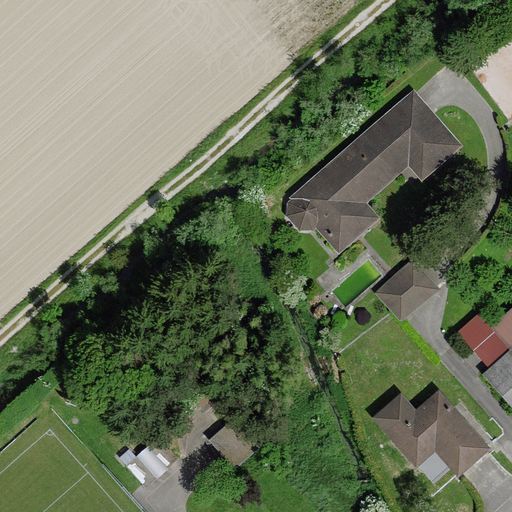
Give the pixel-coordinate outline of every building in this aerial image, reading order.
[(410,94),(284,203),(283,220),(296,236),(313,233),(335,258),(375,223),(362,208),(405,171),(418,185),(459,150),(410,94)] [(436,293),(411,263),(370,297),(395,327),(436,293)] [(511,306),(487,329),(475,316),(454,335),(488,372),(479,380),(511,416),(511,306)] [(211,390),(196,403),(204,414),(220,400),(211,390)] [(487,452),(437,393),(412,414),(398,398),(369,423),(411,472),(431,456),(453,481),(487,452)] [(258,452),(231,421),(205,443),(232,474),(258,452)] [(162,470),(145,450),(123,468),(140,489),(162,470)]
